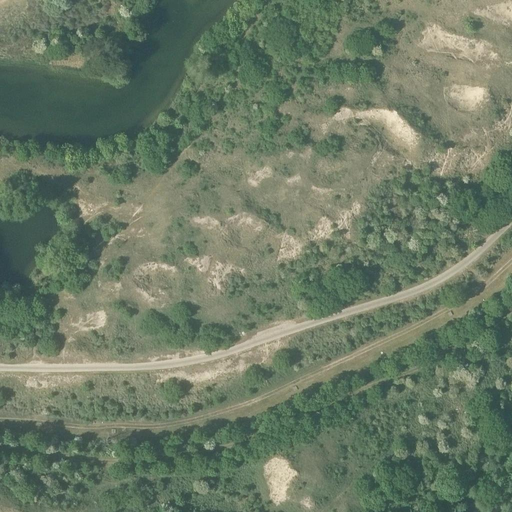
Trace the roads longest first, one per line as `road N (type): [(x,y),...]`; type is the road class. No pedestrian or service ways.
road 1 (track): [(0,419),(174,424),(246,404),(468,301),(511,261)]
road 2 (track): [(0,449),(121,462),(227,447),(424,364),(511,307)]
road 3 (track): [(0,368),(194,360),(432,284),(511,219)]
